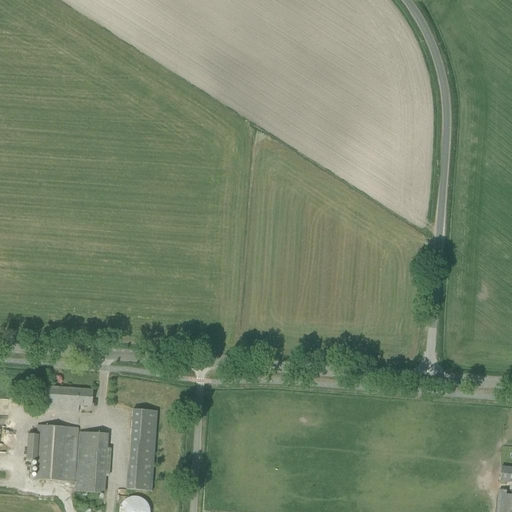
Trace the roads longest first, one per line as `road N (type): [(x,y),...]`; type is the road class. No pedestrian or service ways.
road 1 (unclassified): [(428,378),(447,113),(438,62),(408,0)]
road 2 (tertiary): [(428,378),(200,363)]
road 3 (tertiary): [(200,363),(0,348)]
road 4 (unclassified): [(190,511),(200,363)]
